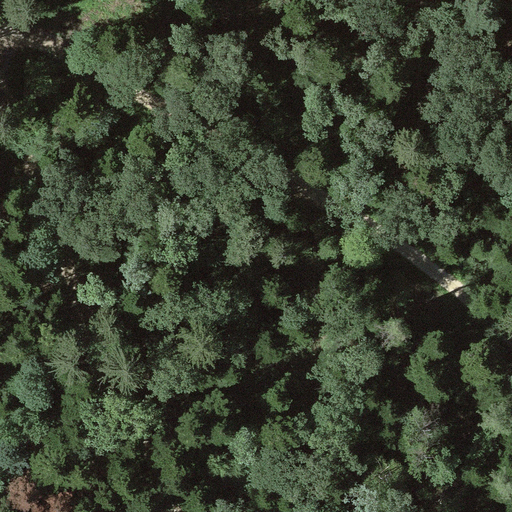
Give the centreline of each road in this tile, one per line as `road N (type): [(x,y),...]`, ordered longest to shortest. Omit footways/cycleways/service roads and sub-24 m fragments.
road 1 (track): [(511,340),(299,165),(122,75),(0,32)]
road 2 (track): [(196,511),(0,68)]
